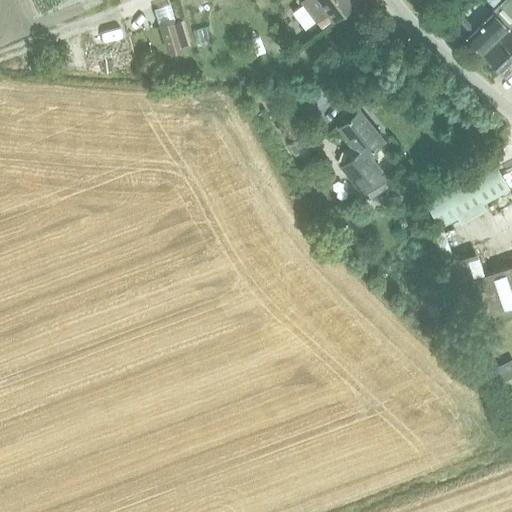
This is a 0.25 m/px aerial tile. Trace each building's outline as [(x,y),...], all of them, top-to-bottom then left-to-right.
[(303,5),(293,12),(305,28),(315,21),(316,20),(321,27),(331,19),(352,4),(349,0),(302,0),(302,1),(304,4),(303,5)] [(511,0),(506,0),(493,14),(493,13),(467,39),(483,54),(511,25),(511,0)] [(172,23),(158,27),(166,53),(180,48),(180,47),(189,44),(182,20),(174,22),(172,23)] [(511,25),(483,54),(483,55),(484,54),(505,76),(511,68),(511,25)] [(111,55),(98,56),(99,69),(112,67),(113,72),(124,71),(122,52),(111,53),(111,55)] [(292,111),(281,118),(298,146),(309,138),(292,111)] [(382,167),(368,150),(380,140),(357,111),(336,128),(357,154),(342,166),(351,177),(359,186),(382,167)] [(490,151),(419,190),(441,229),(458,219),(459,220),(485,206),(484,205),(511,190),(490,151)] [(390,169),(362,185),(369,196),(397,181),(390,169)] [(470,271),(481,268),(476,251),(465,254),(470,271)] [(461,282),(452,285),(468,336),(511,314),(511,264),(479,275),(461,282)] [(489,385),(511,374),(511,359),(483,373),(489,385)]
